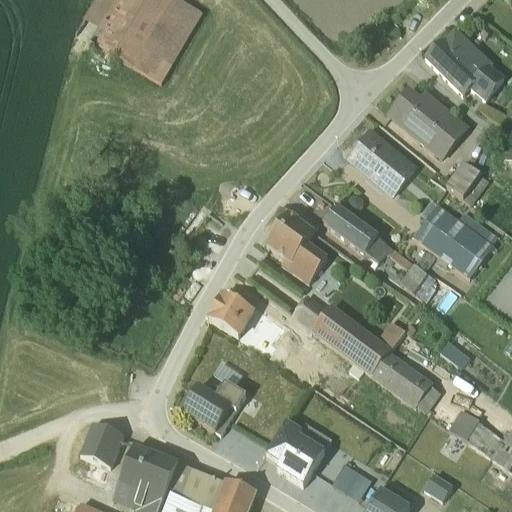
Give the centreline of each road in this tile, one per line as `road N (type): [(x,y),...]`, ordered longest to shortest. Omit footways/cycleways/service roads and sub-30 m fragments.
road 1 (residential): [(362,108),(263,218),(155,415),(158,433),(175,451),(281,511)]
road 2 (track): [(0,460),(87,425),(155,415)]
road 3 (unclassified): [(362,108),(260,0)]
road 4 (residential): [(511,142),(484,133),(401,69)]
